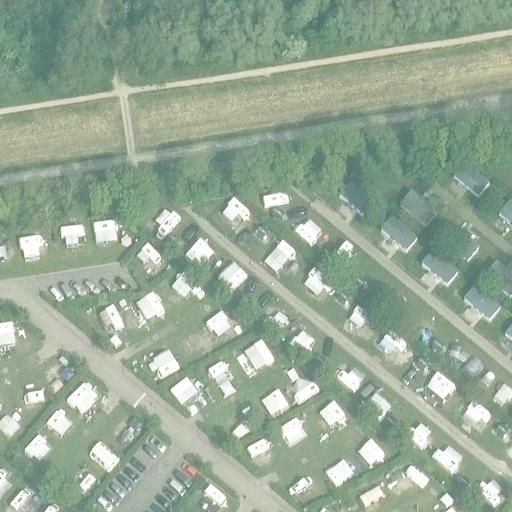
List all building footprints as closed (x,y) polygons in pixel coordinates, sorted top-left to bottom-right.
[(478,202),(489,187),(463,166),(452,180),(478,202)] [(366,220),(376,207),(350,185),(339,199),(366,220)] [(426,231),(437,217),(411,195),(399,208),(426,231)] [(511,206),(508,204),(497,218),(511,229),(511,206)] [(120,211),(91,213),(92,225),(121,223),(120,211)] [(271,222),(273,224),(281,221),(281,215),(277,212),(272,214),(271,222)] [(406,255),(417,241),(392,221),(381,234),(393,244),(406,255)] [(255,237),(259,241),(265,239),(266,231),(264,229),(256,232),(255,237)] [(468,266),(479,252),(453,230),(442,243),(468,266)] [(176,247),(177,242),(173,238),(168,240),(167,248),(169,250),(176,247)] [(447,289),(458,276),(432,254),(421,268),(447,289)] [(511,300),(511,298),(511,279),(495,265),(484,278),(511,300)] [(351,290),(354,292),(361,289),(362,283),(358,280),(353,282),(351,290)] [(488,324),(500,310),(474,289),(462,303),(488,324)] [(119,294),(107,298),(115,321),(127,317),(119,294)] [(348,297),(346,295),(338,297),(337,303),(341,306),(346,305),(348,297)] [(240,302),(239,310),(242,311),(249,308),(250,303),(246,300),(240,302)] [(0,339),(14,339),(14,318),(0,318),(0,339)] [(441,352),(441,347),(437,344),(432,346),(431,354),(433,355),(441,352)] [(312,369),(315,371),(322,368),(323,362),(319,359),(314,361),(312,369)] [(417,364),(416,369),(420,373),(426,371),(427,363),(425,361),(417,364)] [(76,376),(77,396),(97,395),(96,375),(76,376)] [(384,423),(383,431),(385,433),(393,430),(394,424),(390,421),(384,423)] [(505,438),(507,430),(504,428),(497,431),(496,436),(500,440),(505,438)] [(361,498),(382,486),(377,477),(356,489),(361,498)] [(466,489),(467,484),(462,480),(457,482),(456,490),(458,492),(466,489)]
